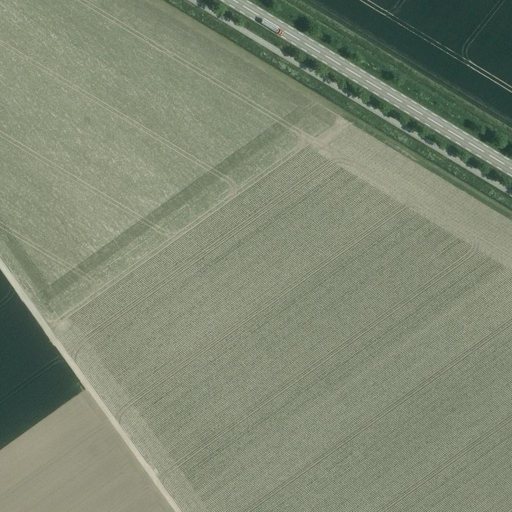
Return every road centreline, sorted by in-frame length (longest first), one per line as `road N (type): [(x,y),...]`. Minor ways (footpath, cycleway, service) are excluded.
road 1 (secondary): [(232,0),(511,167)]
road 2 (track): [(0,264),(177,511)]
